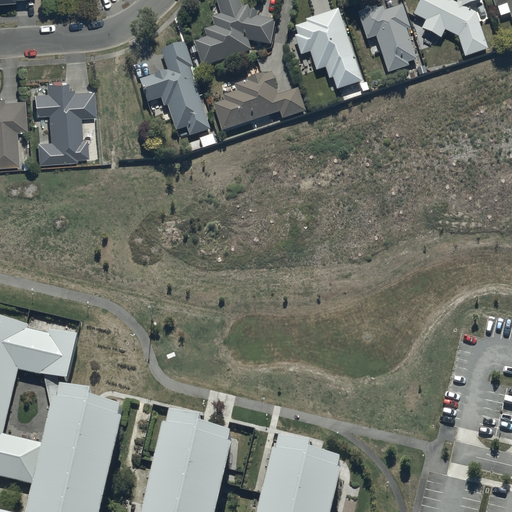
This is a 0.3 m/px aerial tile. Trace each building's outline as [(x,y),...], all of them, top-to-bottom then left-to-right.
[(205,36),(193,41),(202,67),(251,51),(248,41),(269,45),(274,21),(256,16),(256,12),(251,11),(249,10),(247,5),(242,7),(239,0),(215,0),(220,14),(212,17),(215,27),(203,31),(205,36)] [(425,20),(421,29),(441,39),(445,31),(457,37),(465,57),(487,49),(475,14),(462,6),(482,0),(456,0),(457,3),(451,0),(419,0),(413,15),(425,20)] [(511,0),(492,0),(497,16),(509,12),(511,22),(511,0)] [(376,6),(357,12),(366,40),(375,37),(388,73),(408,66),(407,63),(416,60),(405,29),(410,27),(402,5),(384,11),(382,6),(376,8),(376,6)] [(298,35),(294,36),(300,55),(309,53),(315,71),(324,68),(327,79),(332,78),(335,89),(361,82),(338,10),(305,20),(306,23),(295,26),(298,35)] [(166,70),(139,80),(146,103),(159,98),(163,108),(167,107),(175,131),(186,127),(189,136),(209,129),(189,69),(193,68),(184,41),(159,50),(166,70)] [(223,100),(213,104),(222,131),(278,112),(280,119),(305,111),(297,89),(277,95),(276,90),(277,89),(271,72),(264,74),(264,72),(245,78),(245,80),(234,84),(236,91),(222,95),(223,100)] [(35,112),(48,112),(49,139),(37,140),(38,161),(76,160),(76,157),(87,156),(86,137),(80,137),(79,116),(94,116),(93,89),(73,90),(72,87),(66,87),(66,80),(46,81),(47,91),(34,92),(35,112)] [(0,165),(18,164),(16,129),(26,129),(24,99),(3,100),(3,96),(0,96),(0,165)] [(188,143),(185,147),(188,154),(215,144),(212,135),(188,143)] [(0,511),(330,511),(340,471),(335,470),(338,458),(305,451),(307,445),(275,437),(272,452),(268,451),(253,511),(212,511),(228,446),(224,445),(227,434),(194,426),(196,419),(166,412),(162,426),(159,425),(137,511),(100,511),(122,421),(118,420),(121,408),(90,400),(91,395),(61,387),(58,401),(54,400),(44,445),(3,435),(18,369),(67,381),(77,336),(49,330),(48,335),(27,330),(28,325),(0,318),(0,511)]
